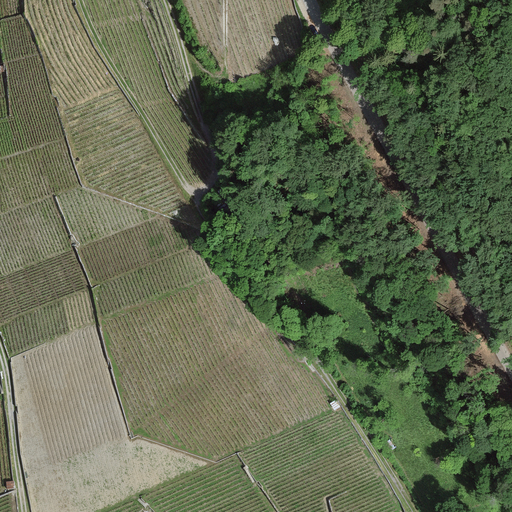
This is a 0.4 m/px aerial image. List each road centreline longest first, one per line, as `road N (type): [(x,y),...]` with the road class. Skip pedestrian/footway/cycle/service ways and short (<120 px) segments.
road 1 (unclassified): [(511,370),(310,0)]
road 2 (track): [(193,196),(305,342),(415,511)]
road 3 (track): [(81,0),(193,196)]
road 4 (track): [(166,0),(217,155),(213,179),(193,196)]
road 5 (track): [(24,511),(0,350)]
